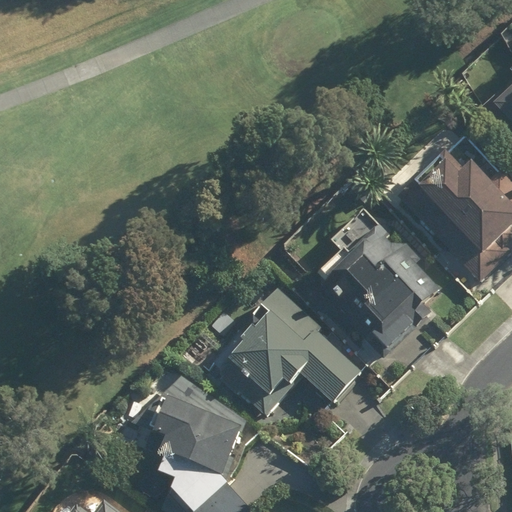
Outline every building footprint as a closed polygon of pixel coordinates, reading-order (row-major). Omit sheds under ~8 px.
[(509,86),(484,114),(511,139),(511,51),(494,72),(509,86)] [(385,193),(481,284),(499,265),(490,257),(511,233),(511,187),(448,127),(385,193)] [(315,299),(381,365),(425,320),(418,312),(435,295),(414,275),(422,267),(400,245),(392,253),(376,237),(347,266),(341,260),(317,284),(324,290),(315,299)] [(365,375),(275,290),(251,314),(263,325),(215,376),(262,420),(307,373),(339,403),(365,375)] [(221,483),(244,423),(159,368),(122,444),(162,463),(161,487),(184,511),(246,511),(220,483),(221,483)] [(92,511),(120,511),(101,499),(92,511)]
